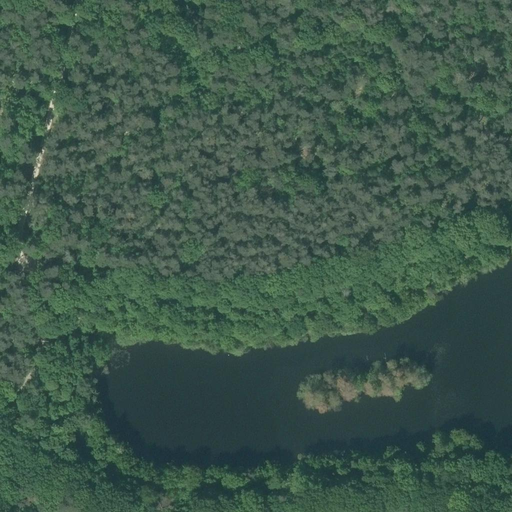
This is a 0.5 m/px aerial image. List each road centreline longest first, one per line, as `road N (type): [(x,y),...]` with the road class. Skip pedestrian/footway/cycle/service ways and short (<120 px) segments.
road 1 (track): [(511,201),(252,278),(21,262)]
road 2 (track): [(21,262),(20,226),(76,0)]
road 3 (track): [(0,454),(35,330)]
